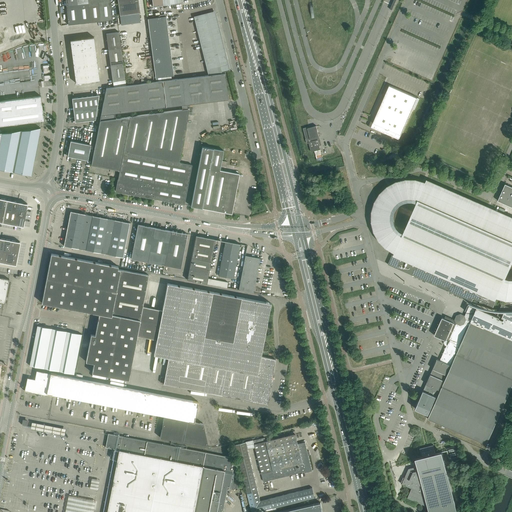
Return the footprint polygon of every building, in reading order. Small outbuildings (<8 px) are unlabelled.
[(112,20),(110,0),(65,0),(68,24),(112,20)] [(140,12),(138,0),(117,0),(120,15),(140,12)] [(229,70),(215,13),(207,15),(207,13),(197,16),(211,74),(229,70)] [(173,76),(166,16),(148,18),(155,78),(173,76)] [(121,48),(119,32),(106,34),(108,50),(121,48)] [(94,37),(70,40),(76,83),(100,80),(94,37)] [(123,64),(121,48),(108,50),(110,66),(123,64)] [(125,80),(123,64),(110,66),(113,82),(125,80)] [(228,99),(225,73),(106,88),(100,118),(115,116),(115,113),(182,105),(182,107),(187,107),(187,104),(228,99)] [(383,93),(383,94),(385,95),(371,127),(369,126),(368,126),(399,139),(417,97),(389,85),(385,94),(383,93)] [(99,95),(72,98),(75,122),(95,119),(99,95)] [(0,125),(44,120),(41,96),(10,100),(0,100),(0,125)] [(179,162),(189,108),(188,108),(187,107),(182,107),(182,109),(116,118),(115,116),(100,118),(91,165),(120,170),(116,191),(185,204),(192,165),(179,162)] [(309,143),(309,144),(311,152),(320,149),(317,137),(319,137),(316,125),(308,128),(308,127),(303,128),(307,143),(309,143)] [(0,168),(31,175),(40,128),(0,132),(0,168)] [(70,141),(67,156),(88,160),(91,145),(70,141)] [(233,203),(239,174),(219,170),(223,150),(202,146),(190,206),(232,213),(233,207),(234,207),(235,203),(233,203)] [(511,218),(489,208),(426,180),(425,183),(415,180),(406,180),(396,182),(388,187),(381,194),(376,202),(373,211),(373,221),(375,231),(380,239),(386,246),(394,251),(393,254),(392,254),(388,264),(472,301),(473,298),(493,307),(496,299),(495,299),(497,296),(506,299),(511,299),(511,218)] [(511,186),(505,184),(498,200),(511,206),(511,186)] [(0,197),(0,221),(23,226),(28,204),(0,197)] [(86,250),(93,216),(71,211),(63,245),(86,250)] [(100,253),(107,218),(93,216),(86,250),(100,253)] [(123,257),(129,223),(107,218),(100,253),(108,254),(123,257)] [(181,268),(188,234),(138,224),(132,259),(181,268)] [(208,278),(216,239),(196,235),(187,280),(207,283),(208,278)] [(0,237),(0,261),(16,265),(20,242),(0,237)] [(233,278),(240,244),(225,241),(218,275),(233,278)] [(109,315),(118,269),(118,266),(51,253),(42,303),(86,311),(99,314),(109,316),(109,315)] [(253,292),(260,258),(245,255),(238,289),(253,292)] [(143,306),(149,275),(118,269),(109,315),(159,324),(162,310),(143,306)] [(0,302),(4,303),(9,279),(0,277),(0,302)] [(261,356),(271,303),(167,284),(162,310),(159,324),(157,339),(154,355),(168,358),(163,384),(267,404),(275,359),(261,356)] [(486,444),(511,385),(511,308),(502,304),(498,311),(498,312),(497,312),(496,313),(496,314),(497,314),(497,315),(499,316),(499,317),(476,308),(476,309),(469,306),(466,313),(465,315),(461,313),(456,315),(454,320),(445,316),(444,318),(442,317),(434,335),(446,340),(447,341),(449,341),(446,345),(440,360),(437,359),(426,384),(421,395),(415,408),(429,415),(428,419),(432,420),(436,422),(442,425),(441,427),(444,428),(445,426),(486,444)] [(157,339),(159,324),(109,315),(109,316),(99,314),(95,335),(91,334),(86,361),(94,363),(92,372),(129,379),(137,335),(157,339)] [(58,371),(66,331),(37,325),(30,365),(58,371)] [(74,374),(82,334),(80,334),(80,333),(79,333),(78,333),(66,331),(58,371),(74,374)] [(198,402),(37,370),(35,379),(27,377),(25,390),(47,395),(47,393),(164,416),(195,422),(198,402)] [(204,424),(195,422),(164,416),(160,437),(209,447),(204,424)] [(35,422),(32,421),(30,429),(34,430),(41,431),(48,432),(54,434),(61,435),(65,436),(66,428),(63,427),(56,426),(49,425),(42,423),(35,422)] [(221,511),(226,486),(230,487),(234,463),(231,463),(232,457),(207,453),(108,433),(105,447),(115,449),(107,492),(106,492),(105,492),(105,493),(105,494),(106,494),(106,495),(103,511),(221,511)] [(312,471),(306,447),(309,447),(308,445),(306,445),(305,442),(298,444),(296,434),(255,444),(254,444),(255,447),(263,482),(304,471),(305,473),(312,471)] [(248,449),(255,447),(254,444),(255,444),(254,440),(246,442),(235,445),(247,493),(251,511),(255,511),(273,508),(270,498),(260,501),(260,499),(258,490),(248,449)] [(434,449),(433,445),(420,448),(421,455),(423,455),(423,457),(416,459),(417,466),(408,468),(405,478),(406,478),(403,484),(411,488),(407,497),(428,506),(429,511),(447,511),(457,510),(442,453),(435,455),(433,449),(434,449)] [(99,480),(91,478),(89,489),(97,490),(99,480)] [(89,499),(68,495),(65,511),(93,511),(94,510),(95,500),(89,499)] [(322,511),(321,502),(277,511),(322,511)]
